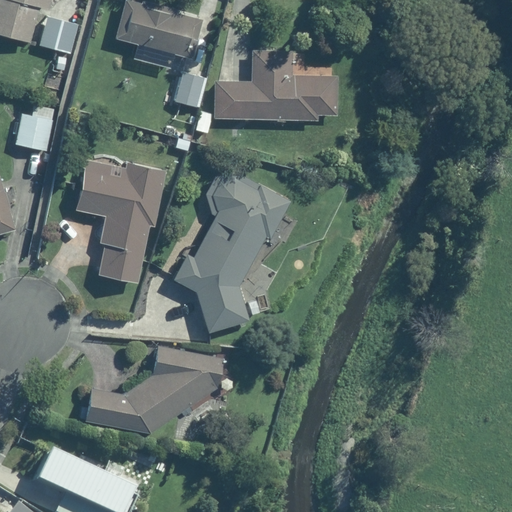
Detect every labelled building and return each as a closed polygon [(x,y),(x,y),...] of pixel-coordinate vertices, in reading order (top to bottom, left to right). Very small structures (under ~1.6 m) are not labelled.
[(37,8),(49,11),(51,0),(0,0),(0,34),(29,42),(37,8)] [(135,0),(124,0),(113,37),(188,59),(200,19),(135,0)] [(77,26),(45,17),(37,46),(69,55),(77,26)] [(301,54),(250,53),(249,82),(215,81),(214,118),(318,119),(318,114),(335,114),(336,67),(301,67),(301,54)] [(204,79),(180,72),(172,100),(196,107),(204,79)] [(52,120),(20,113),(13,145),(45,152),(52,120)] [(122,170),(83,162),(72,211),(106,218),(94,273),(135,282),(148,225),(154,226),(166,169),(124,160),(122,170)] [(230,170),(212,177),(203,194),(209,211),(216,214),(194,258),(184,253),(171,278),(195,292),(208,332),(249,319),(239,284),(265,234),(271,237),(290,202),(230,170)] [(0,233),(12,230),(0,188),(0,233)] [(122,392),(91,387),(86,421),(149,433),(216,386),(221,356),(156,345),(151,374),(122,392)] [(63,493),(54,511),(130,511),(140,492),(49,451),(36,481),(63,493)] [(31,511),(19,503),(12,511),(31,511)]
